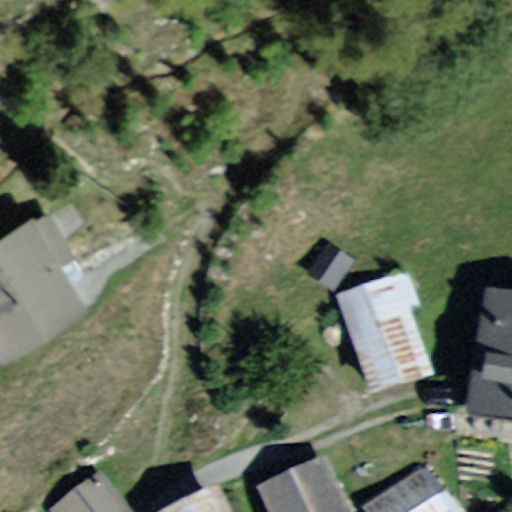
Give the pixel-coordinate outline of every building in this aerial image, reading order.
[(0,360),(3,366),(90,314),(36,224),(0,245),(0,360)] [(348,298),(369,390),(409,381),(388,289),(348,298)] [(511,298),(485,294),(462,409),(511,419),(511,298)] [(330,511),(309,465),(264,486),(275,511),(330,511)] [(445,511),(419,474),(366,510),(367,511),(445,511)] [(116,511),(94,482),(61,506),(66,511),(116,511)] [(214,511),(203,489),(154,511),(214,511)]
